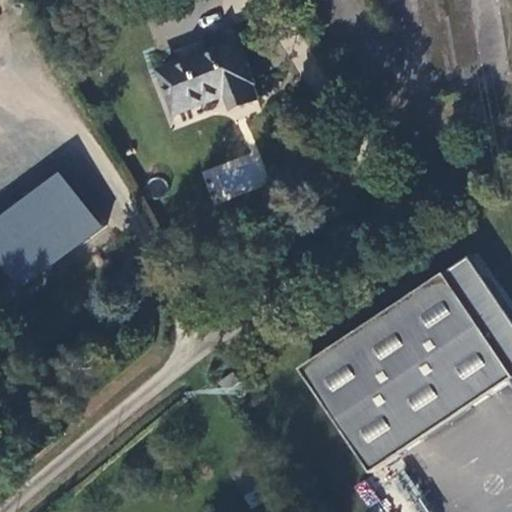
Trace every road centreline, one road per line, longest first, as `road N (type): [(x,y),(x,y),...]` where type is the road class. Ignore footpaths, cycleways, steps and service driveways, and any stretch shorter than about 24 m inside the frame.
road 1 (unclassified): [(1,511),(262,307),(511,141)]
road 2 (unknown): [(42,94),(217,341)]
